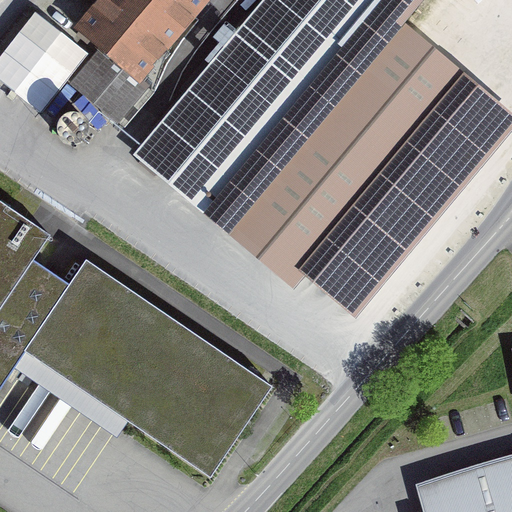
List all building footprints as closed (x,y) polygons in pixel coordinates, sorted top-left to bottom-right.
[(62,79),(113,122),(126,106),(141,88),(133,81),(151,60),(201,0),(89,0),(65,28),(89,48),(62,79)] [(263,0),(254,11),(215,58),(209,53),(192,74),(179,90),(184,94),(152,132),(138,149),(162,170),(218,217),(254,247),(293,279),(302,268),(446,96),(460,80),(438,62),(399,29),(416,8),(422,0),(263,0)] [(458,106),(446,96),(302,268),(313,277),(331,294),(344,305),(480,146),(490,134),(481,126),(458,106)] [(490,134),(480,146),(491,156),(509,134),(498,124),(490,134)] [(86,155),(92,153),(96,148),(98,143),(98,137),(95,132),(91,128),(86,125),(79,125),(74,128),(69,132),(67,138),(68,144),(70,150),(75,154),(80,156),(86,155)] [(0,203),(0,389),(7,379),(24,354),(28,357),(209,477),(250,416),(269,387),(82,262),(68,284),(49,272),(31,260),(48,235),(0,203)] [(511,511),(511,463),(423,489),(426,503),(428,511),(511,511)]
